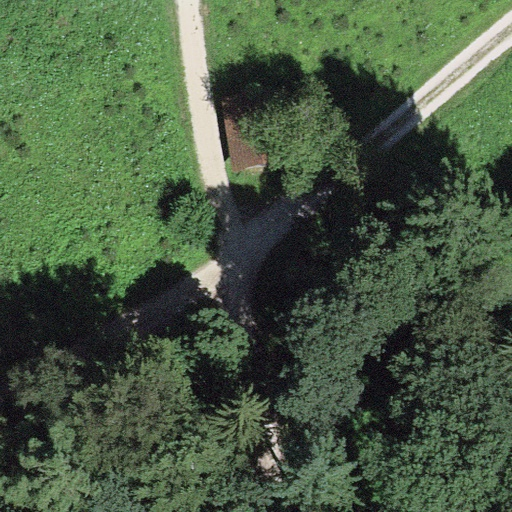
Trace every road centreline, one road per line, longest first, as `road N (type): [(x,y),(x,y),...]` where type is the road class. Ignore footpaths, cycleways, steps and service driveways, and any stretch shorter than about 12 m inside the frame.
road 1 (track): [(0,388),(234,259),(511,22)]
road 2 (track): [(234,259),(194,122),(177,0)]
road 3 (track): [(234,259),(286,424),(303,511)]
